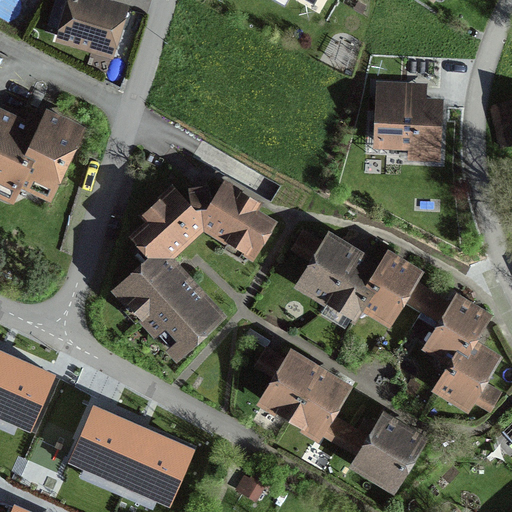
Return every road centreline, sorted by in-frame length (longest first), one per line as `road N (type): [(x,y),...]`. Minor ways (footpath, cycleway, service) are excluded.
road 1 (residential): [(164,0),(57,336)]
road 2 (residential): [(511,1),(484,68),(475,121),(483,205),(511,278)]
road 3 (residential): [(57,336),(259,445)]
